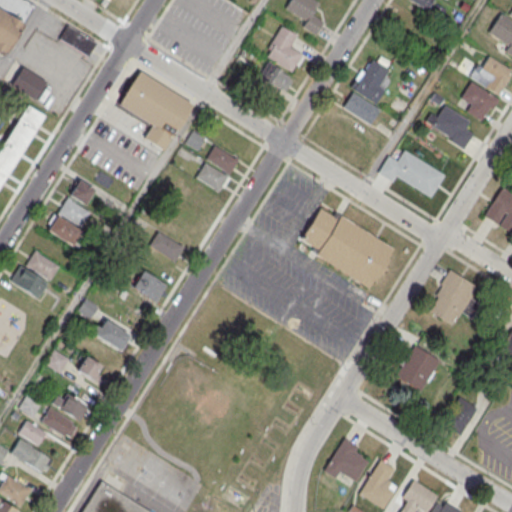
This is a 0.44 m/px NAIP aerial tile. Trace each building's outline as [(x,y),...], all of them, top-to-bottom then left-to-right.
[(0,0),(0,49),(6,53),(22,21),(1,11),(6,0),(0,0)] [(320,2),(315,0),(288,0),(284,8),(304,19),(300,26),(316,35),(324,21),(313,15),(320,2)] [(410,0),(427,10),(432,0),(410,0)] [(511,56),(511,21),(498,13),(487,32),(506,43),(501,50),(511,56)] [(86,57),(96,42),(66,24),(57,39),(86,57)] [(302,55),(289,47),(296,35),(279,25),(262,56),(292,73),(302,55)] [(511,68),(485,56),(481,65),(464,57),(457,73),(500,92),(511,68)] [(374,102),(393,73),(370,58),(351,88),(374,102)] [(284,92),(292,77),(264,63),(256,79),(284,92)] [(34,101),(46,82),(23,66),(10,84),(34,101)] [(138,73),(192,107),(163,153),(143,140),(150,128),(117,107),(138,73)] [(498,97),(469,81),(456,104),(485,120),(498,97)] [(342,106),(369,123),(378,108),(351,91),(342,106)] [(0,182),(43,115),(26,104),(0,144),(0,182)] [(469,121),(443,104),(435,116),(430,113),(424,122),(463,147),(472,133),(465,128),(469,121)] [(185,142),(195,149),(203,138),(193,131),(185,142)] [(114,158),(122,164),(133,148),(110,132),(91,159),(106,170),(114,158)] [(230,173),(238,159),(212,144),(204,159),(230,173)] [(429,196),(443,174),(403,149),(395,160),(387,155),(376,172),(391,181),(395,175),(429,196)] [(194,176),(218,192),(228,177),(203,161),(194,176)] [(94,187),(77,178),(68,195),(85,204),(94,187)] [(511,192),(499,186),(483,217),(511,232),(511,192)] [(88,212),(66,196),(57,210),(79,225),(88,212)] [(194,227),(205,214),(185,197),(174,210),(194,227)] [(391,247),(334,211),(331,215),(319,207),(299,237),(317,249),(314,254),(367,287),(391,247)] [(72,244),(80,227),(52,215),(45,231),(72,244)] [(174,263),(183,247),(157,230),(147,246),(174,263)] [(9,281),(37,298),(57,264),(33,250),(23,266),(20,263),(9,281)] [(131,287),(155,302),(166,284),(141,269),(131,287)] [(426,313),(454,325),(459,312),(466,315),(479,285),(445,270),(426,313)] [(92,335),(120,350),(130,333),(102,317),(92,335)] [(118,354),(94,338),(74,369),(94,382),(104,366),(108,369),(118,354)] [(395,377),(420,391),(439,359),(413,345),(395,377)] [(58,372),(68,359),(54,348),(44,362),(58,372)] [(51,404),(80,419),(87,405),(59,389),(51,404)] [(17,409),(32,417),(40,403),(25,394),(17,409)] [(443,424),(460,435),(476,408),(459,398),(443,424)] [(68,439),(77,424),(49,407),(39,421),(68,439)] [(37,445),(45,432),(25,419),(17,432),(37,445)] [(355,481),(368,458),(357,452),(360,448),(342,437),(322,470),(336,478),(340,472),(355,481)] [(9,452),(43,474),(53,459),(18,438),(9,452)] [(394,467),(374,459),(360,496),(385,506),(395,483),(389,481),(394,467)] [(0,482),(0,493),(20,506),(30,488),(6,473),(0,482)] [(79,511),(100,479),(151,511),(79,511)] [(393,511),(416,511),(418,510),(421,511),(425,511),(436,494),(413,480),(393,511)] [(0,511),(15,511),(0,497),(0,511)] [(458,511),(439,500),(431,511),(458,511)]
